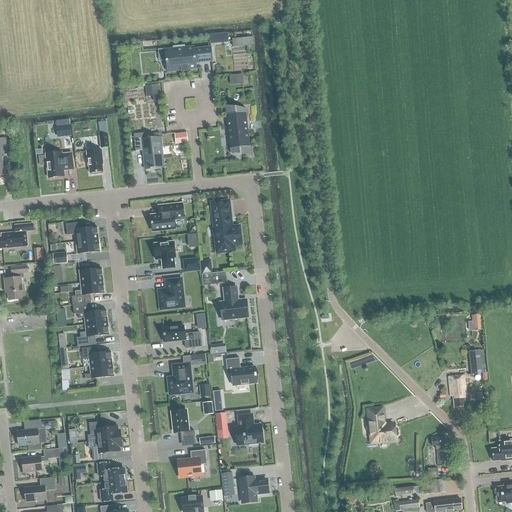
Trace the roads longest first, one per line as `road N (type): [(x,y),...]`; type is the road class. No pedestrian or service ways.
road 1 (unclassified): [(462,433),(338,312),(328,291),(300,0)]
road 2 (residential): [(110,195),(247,187),(286,511)]
road 3 (residential): [(110,195),(146,511)]
road 4 (track): [(287,172),(268,36),(274,29),(286,35),(299,162),(293,172)]
